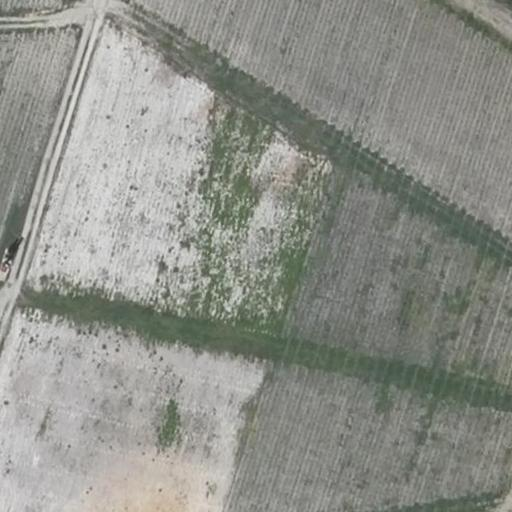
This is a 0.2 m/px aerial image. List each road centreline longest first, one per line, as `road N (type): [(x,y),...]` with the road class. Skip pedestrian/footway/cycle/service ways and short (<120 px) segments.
road 1 (track): [(0,295),(511,398)]
road 2 (track): [(144,0),(511,226)]
road 3 (track): [(90,0),(0,301)]
